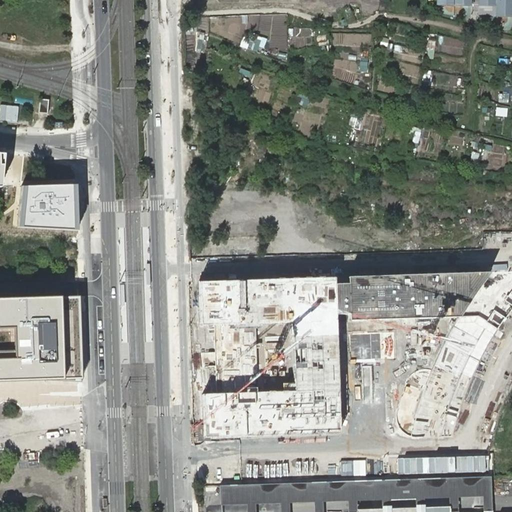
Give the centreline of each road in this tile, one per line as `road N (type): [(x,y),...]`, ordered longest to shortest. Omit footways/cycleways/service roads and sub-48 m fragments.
road 1 (secondary): [(166,511),(150,0)]
road 2 (secondary): [(106,178),(117,511)]
road 3 (secondary): [(101,0),(104,122)]
